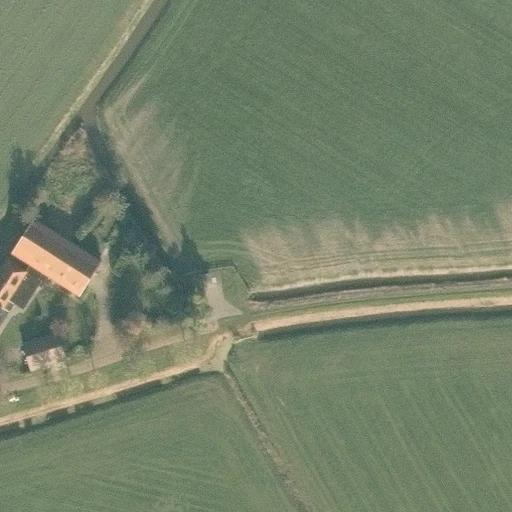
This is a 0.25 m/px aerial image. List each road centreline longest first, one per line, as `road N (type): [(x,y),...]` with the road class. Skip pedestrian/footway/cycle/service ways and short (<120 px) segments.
road 1 (track): [(214,326),(511,292)]
road 2 (residential): [(0,390),(214,326)]
